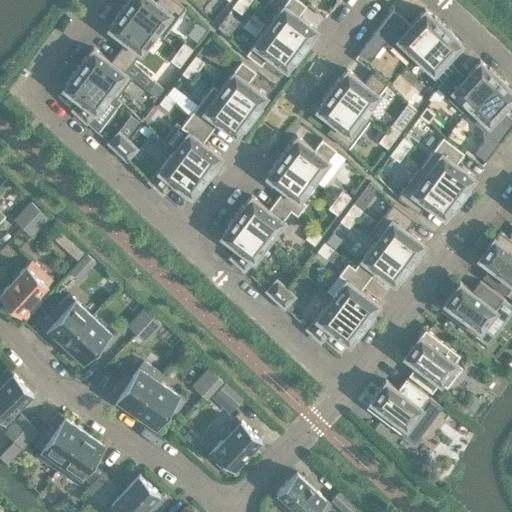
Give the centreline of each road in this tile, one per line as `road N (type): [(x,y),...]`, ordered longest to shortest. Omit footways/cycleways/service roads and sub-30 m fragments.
road 1 (residential): [(187,236),(32,90),(101,0)]
road 2 (residential): [(0,323),(62,383),(166,455),(229,511)]
road 3 (residential): [(511,162),(347,386)]
road 4 (residential): [(347,386),(187,236)]
road 5 (residential): [(232,511),(313,421)]
